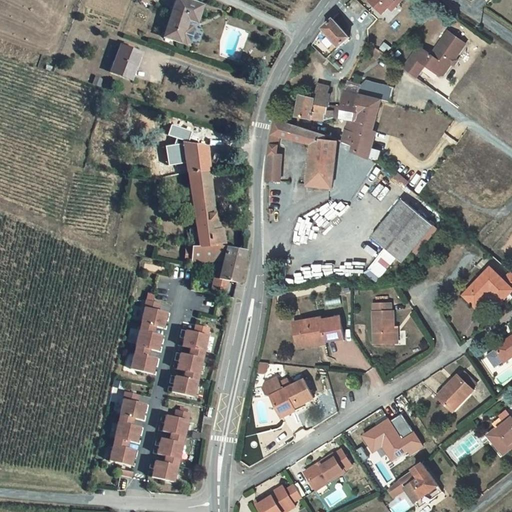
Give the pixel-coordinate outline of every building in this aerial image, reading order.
[(177,0),(165,35),(190,44),(195,30),(193,26),(187,24),(189,18),(198,21),(204,5),(189,0),(177,0)] [(366,0),(378,13),(385,7),(392,2),(394,5),(399,0),(366,0)] [(385,7),(387,11),(394,5),(392,2),(385,7)] [(331,19),(320,29),(335,46),(346,35),(331,19)] [(464,44),(447,31),(430,55),(418,47),(401,69),(414,78),(423,66),(438,76),(442,75),(450,64),(454,59),(464,44)] [(121,45),(112,72),(133,79),(142,52),(121,45)] [(296,95),(291,116),(318,119),(337,114),(340,104),(326,102),(328,90),(326,89),(327,82),(313,79),(310,98),(296,95)] [(345,153),(368,157),(379,167),(382,153),(370,149),(380,102),(388,104),(392,88),(364,82),(360,96),(355,94),(358,85),(346,82),(340,104),(337,114),(349,117),(346,135),(334,132),(332,138),(348,142),(345,153)] [(279,140),(308,146),(311,132),(273,121),(265,180),(277,181),(282,153),(277,153),(279,140)] [(308,146),(312,147),(305,186),(331,189),(338,144),(325,140),(326,136),(311,132),(308,146)] [(189,165),(213,165),(211,145),(185,135),(187,149),(181,149),(178,150),(180,166),(189,165)] [(213,165),(189,165),(199,243),(222,246),(223,228),(221,228),(213,165)] [(393,171),(390,175),(406,187),(409,183),(393,171)] [(400,199),(370,237),(401,261),(410,251),(413,253),(434,226),(400,199)] [(193,246),(192,263),(221,268),(219,279),(237,284),(247,249),(222,246),(199,243),(200,245),(193,246)] [(511,289),(511,288),(503,279),(491,266),(462,293),(474,305),(490,290),(494,291),(501,299),(511,289)] [(511,272),(503,279),(511,288),(511,272)] [(132,370),(153,374),(157,358),(148,356),(150,349),(158,351),(161,335),(153,333),(154,326),(163,328),(166,312),(157,310),(159,302),(146,300),(132,370)] [(373,303),(374,343),(394,343),(394,327),(394,313),(390,313),(390,303),(373,303)] [(321,317),(299,321),(302,339),(323,335),(325,341),(343,338),(339,316),(321,320),(321,317)] [(302,339),(299,321),(293,322),(298,348),(325,343),(325,341),(323,335),(302,339)] [(176,375),(173,391),(195,396),(209,326),(196,323),(194,331),(186,329),(183,345),(191,347),(189,354),(181,352),(178,368),(186,370),(185,377),(176,375)] [(495,349),(485,355),(494,367),(503,361),(504,362),(511,356),(511,337),(511,339),(509,337),(494,348),(495,349)] [(447,390),(438,399),(452,412),(473,390),(471,387),(475,382),(464,372),(460,376),(458,374),(444,388),(447,390)] [(294,407),(313,397),(303,378),(290,385),(286,377),(278,381),(276,377),(264,384),(262,389),(265,394),(270,396),(282,417),(296,410),(294,407)] [(110,461),(132,466),(135,450),(127,448),(128,441),(136,443),(140,427),(131,425),(133,418),(141,420),(144,404),(136,402),(137,394),(124,392),(110,461)] [(156,460),(153,476),(174,481),(189,411),(175,408),(174,416),(166,414),(162,430),(171,432),(169,439),(161,437),(158,453),(166,455),(165,462),(156,460)] [(421,445),(400,413),(388,421),(387,419),(382,422),(376,426),(362,435),(368,444),(373,441),(377,448),(382,445),(393,463),(421,445)] [(505,446),(508,450),(511,446),(511,425),(511,424),(506,429),(502,424),(486,438),(499,452),(505,446)] [(373,441),(368,444),(372,451),(377,448),(373,441)] [(361,446),(356,449),(363,461),(368,458),(361,446)] [(316,463),(303,471),(312,485),(321,480),(323,484),(344,472),(343,470),(351,466),(341,449),(333,454),(333,453),(320,461),(322,464),(318,466),(316,463)] [(443,491),(421,464),(398,480),(405,489),(420,509),(443,491)] [(323,484),(321,480),(312,485),(314,489),(323,484)] [(405,489),(398,480),(387,490),(393,498),(405,489)] [(297,483),(294,485),(301,496),(304,494),(297,483)] [(266,501),(257,507),(259,511),(286,511),(295,506),(292,502),(301,496),(294,485),(285,491),(282,487),(264,498),(266,501)] [(264,498),(255,504),(257,507),(266,501),(264,498)]
